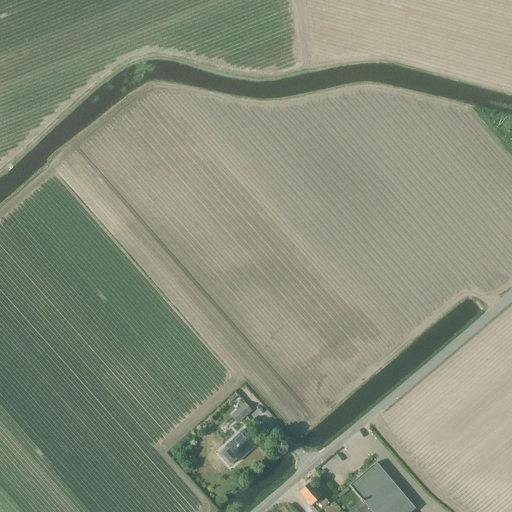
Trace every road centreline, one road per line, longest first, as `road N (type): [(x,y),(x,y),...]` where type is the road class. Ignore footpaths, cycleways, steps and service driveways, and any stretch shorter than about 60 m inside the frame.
road 1 (track): [(0,211),(153,87),(265,107),(370,87),(452,104),(511,168)]
road 2 (track): [(511,88),(384,56),(263,77),(138,54),(0,172)]
road 3 (unclassified): [(256,511),(511,295)]
road 4 (track): [(242,389),(48,169)]
